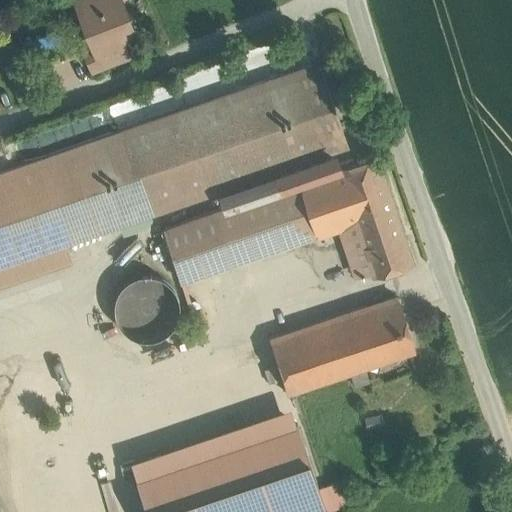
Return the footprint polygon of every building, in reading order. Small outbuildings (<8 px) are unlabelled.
[(79,0),(96,42),(96,44),(120,35),(132,30),(120,0),(79,0)] [(96,44),(96,42),(83,47),(92,70),(128,56),(120,35),(96,44)] [(152,119),(120,130),(149,213),(347,145),(319,62),(296,70),(152,119)] [(0,264),(149,213),(120,130),(0,171),(0,264)] [(335,152),(219,191),(223,206),(340,166),(335,152)] [(376,156),(299,181),(298,182),(315,234),(355,221),(350,206),(389,193),(376,156)] [(299,181),(215,210),(232,263),(315,234),(298,182),(299,181)] [(350,206),(355,221),(358,230),(346,234),(359,273),(371,269),(373,274),(412,261),(389,193),(350,206)] [(232,263),(215,210),(164,227),(181,281),(232,263)] [(65,242),(0,264),(0,286),(72,262),(65,242)] [(116,294),(114,300),(113,307),(114,314),(117,321),(121,327),(126,332),(132,335),(139,338),(146,338),(153,338),(159,336),(165,332),(171,327),(175,321),(177,315),(179,308),(178,301),(176,294),(173,288),(169,282),(163,278),(157,275),(150,273),(143,273),(136,275),(129,278),(124,282),(119,287),(116,294)] [(395,295),(333,316),(269,337),(269,339),(270,339),(276,359),(286,391),(287,392),(413,350),(395,295)] [(290,405),(130,459),(136,477),(296,424),(290,405)] [(296,424),(136,477),(147,511),(324,511),(326,511),(296,424)]
